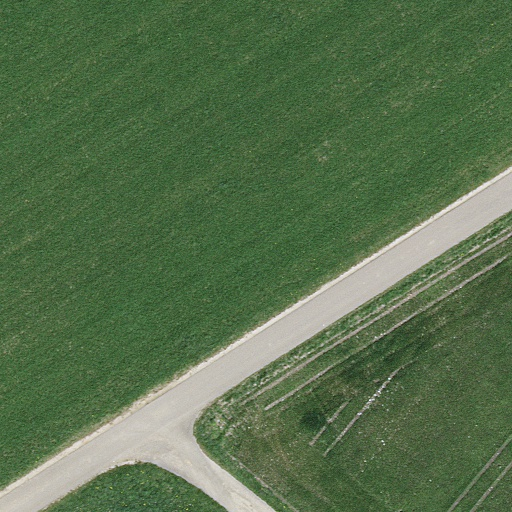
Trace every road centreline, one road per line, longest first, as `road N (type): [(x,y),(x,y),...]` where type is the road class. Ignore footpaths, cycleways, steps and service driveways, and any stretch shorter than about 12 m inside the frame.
road 1 (unclassified): [(511,145),(0,474)]
road 2 (track): [(115,400),(253,511)]
